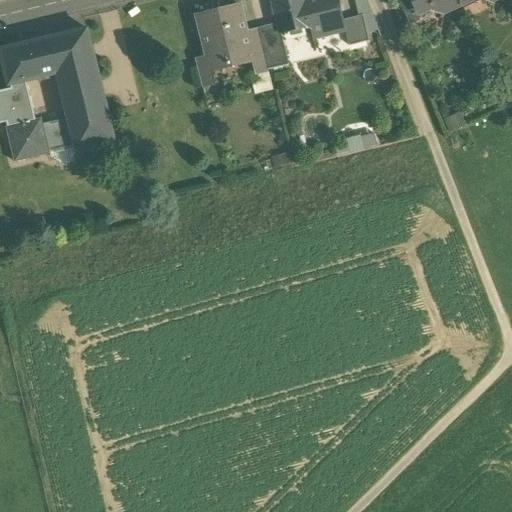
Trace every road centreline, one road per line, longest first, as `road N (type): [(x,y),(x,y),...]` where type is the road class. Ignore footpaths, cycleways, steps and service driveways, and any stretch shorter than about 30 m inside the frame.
road 1 (track): [(511,347),(378,0)]
road 2 (track): [(354,511),(511,357)]
